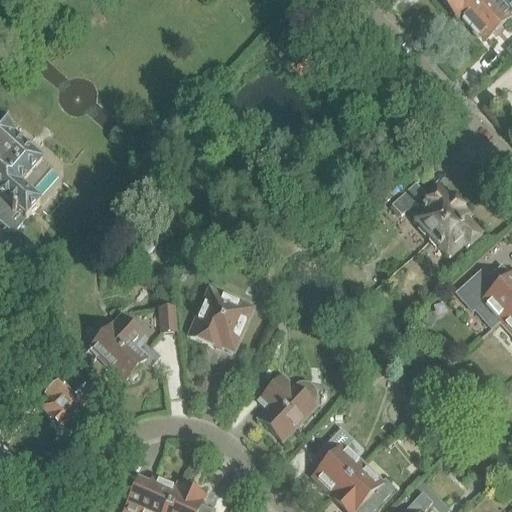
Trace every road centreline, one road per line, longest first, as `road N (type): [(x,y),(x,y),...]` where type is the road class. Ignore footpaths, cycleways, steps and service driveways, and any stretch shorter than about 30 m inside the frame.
road 1 (residential): [(59,511),(125,437),(166,426),(207,432),(289,511)]
road 2 (residential): [(511,186),(347,0)]
